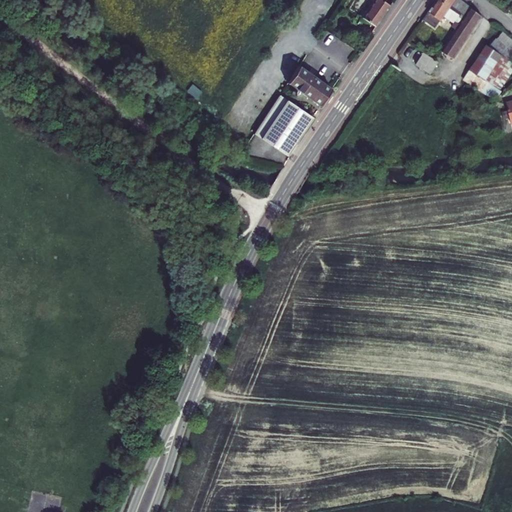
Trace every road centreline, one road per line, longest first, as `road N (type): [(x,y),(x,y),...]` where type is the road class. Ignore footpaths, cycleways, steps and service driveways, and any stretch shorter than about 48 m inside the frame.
road 1 (secondary): [(416,0),(272,209),(197,372)]
road 2 (secondary): [(197,372),(132,511)]
road 3 (secondary): [(152,511),(197,372)]
